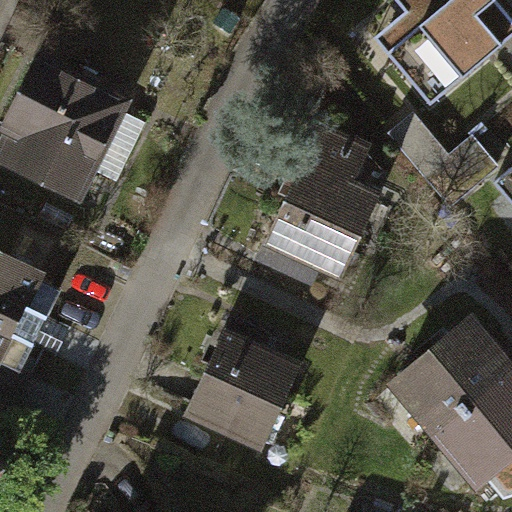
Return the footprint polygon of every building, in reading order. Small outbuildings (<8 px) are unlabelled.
[(488,32),(462,0),(398,0),(377,17),(428,80),(488,32)] [(36,59),(0,134),(0,154),(76,190),(86,167),(116,181),(144,122),(116,109),(121,98),(36,59)] [(412,116),(392,134),(424,172),(445,154),(412,116)] [(301,168),(261,255),(284,265),(292,249),(341,271),(376,192),(349,179),(359,158),(336,131),(313,120),(293,164),(301,168)] [(468,135),(445,154),(424,172),(449,201),(493,164),(468,135)] [(511,163),(495,177),(511,198),(511,163)] [(0,252),(0,359),(21,370),(60,290),(30,275),(33,269),(0,252)] [(232,313),(188,407),(261,441),(296,367),(258,349),(267,330),(232,313)] [(394,377),(438,428),(507,370),(464,319),(394,377)] [(28,374),(21,370),(0,359),(0,411),(7,415),(28,374)] [(511,454),(511,375),(507,370),(438,428),(481,480),(511,454)]
